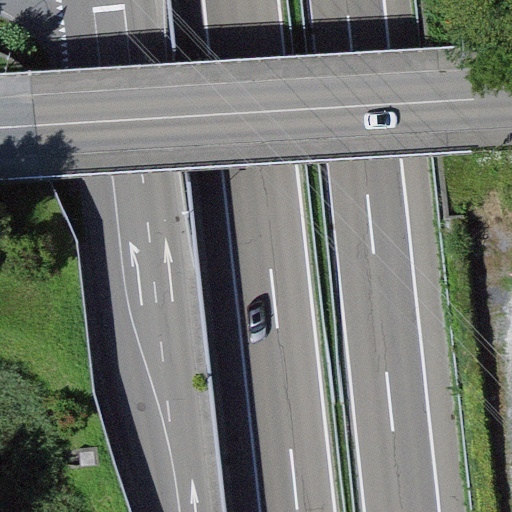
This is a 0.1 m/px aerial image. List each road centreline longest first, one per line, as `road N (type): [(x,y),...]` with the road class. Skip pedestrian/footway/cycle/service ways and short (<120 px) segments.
road 1 (tertiary): [(191,511),(111,0)]
road 2 (motorway): [(249,0),(306,511)]
road 3 (motorway): [(410,511),(356,0)]
road 4 (tertiary): [(511,98),(0,128)]
